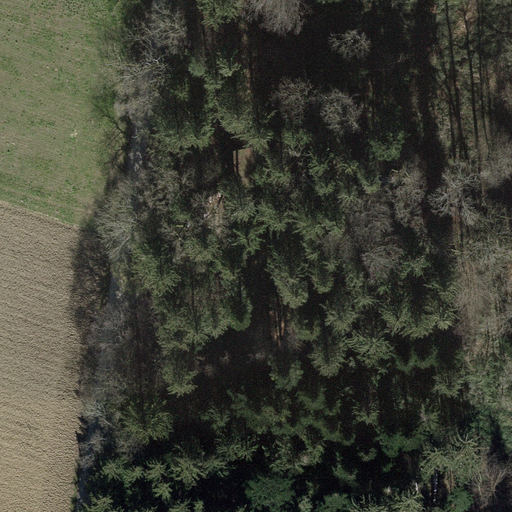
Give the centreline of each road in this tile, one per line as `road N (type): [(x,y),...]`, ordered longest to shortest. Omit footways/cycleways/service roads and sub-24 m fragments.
road 1 (track): [(162,0),(87,511)]
road 2 (track): [(511,196),(321,189),(232,214),(119,294)]
